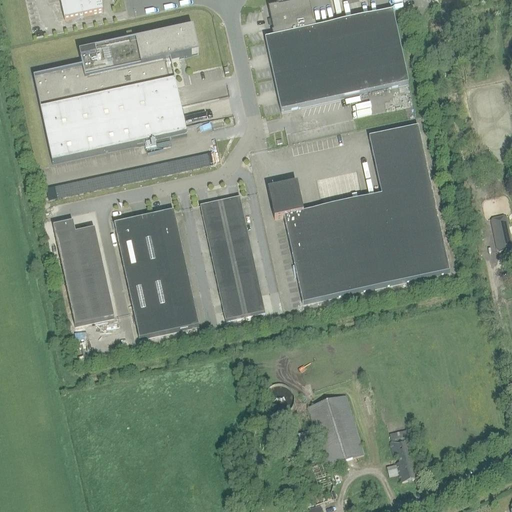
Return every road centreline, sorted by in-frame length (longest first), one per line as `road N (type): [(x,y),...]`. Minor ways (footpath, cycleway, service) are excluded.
road 1 (unclassified): [(227,0),(254,124),(228,174),(52,212)]
road 2 (unknown): [(125,335),(100,202)]
road 3 (tertiary): [(391,511),(511,452)]
